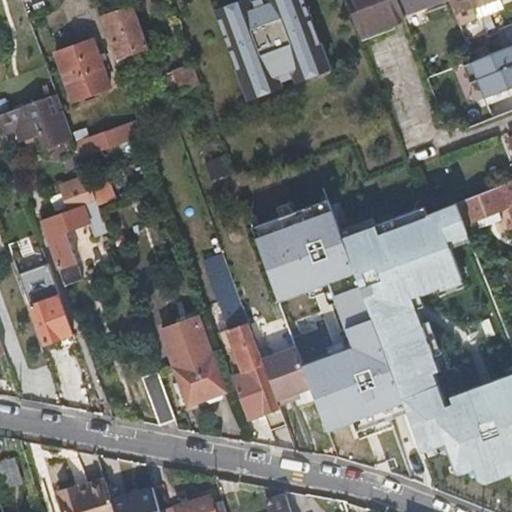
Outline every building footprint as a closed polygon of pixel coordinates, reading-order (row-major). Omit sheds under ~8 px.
[(221,63),(282,40),(267,0),(237,0),(202,13),(221,63)] [(348,0),(361,33),(404,17),(401,11),(397,0),(348,0)] [(397,0),(401,11),(431,0),(397,0)] [(448,0),(458,24),(475,17),(472,8),(493,0),(448,0)] [(147,44),(133,5),(104,16),(118,55),(147,44)] [(101,61),(98,54),(93,40),(56,54),(72,100),(110,87),(101,61)] [(118,55),(114,57),(119,71),(153,59),(147,44),(118,55)] [(106,52),(98,54),(101,61),(108,58),(106,52)] [(511,75),(511,58),(464,77),(470,91),(511,75)] [(168,71),(176,92),(200,83),(196,72),(193,62),(168,71)] [(72,135),(56,94),(27,104),(0,114),(0,133),(14,130),(18,140),(38,133),(43,145),(72,135)] [(137,120),(170,108),(166,96),(132,108),(136,118),(137,120)] [(117,124),(73,139),(79,154),(122,139),(117,124)] [(511,178),(455,201),(467,232),(509,216),(511,222),(511,178)] [(80,205),(95,199),(87,179),(62,189),(68,209),(80,205)] [(91,233),(105,228),(95,199),(80,205),(86,222),(91,233)] [(38,219),(56,269),(74,262),(63,230),(86,222),(80,205),(68,209),(38,219)] [(39,268),(47,266),(40,247),(32,250),(39,268)] [(284,424),(278,405),(262,359),(240,298),(223,252),(204,260),(229,330),(221,334),(235,373),(230,375),(246,417),(262,412),(269,429),(284,424)] [(502,312),(511,307),(511,268),(509,262),(496,268),(497,271),(487,274),(502,312)] [(43,344),(71,334),(57,295),(29,305),(43,344)] [(192,313),(155,326),(171,366),(208,353),(192,313)] [(293,393),(312,386),(298,346),(262,359),(278,405),(294,399),(293,393)] [(222,390),(208,353),(171,366),(185,403),(222,390)] [(155,424),(173,419),(156,372),(138,378),(155,424)] [(413,421),(389,428),(393,442),(405,438),(418,482),(430,479),(413,421)] [(0,462),(0,485),(19,478),(13,458),(0,462)] [(64,511),(114,511),(105,482),(78,490),(77,486),(58,492),(64,511)] [(210,497),(160,511),(225,511),(223,502),(213,506),(210,497)] [(289,511),(284,497),(265,503),(267,511),(289,511)]
